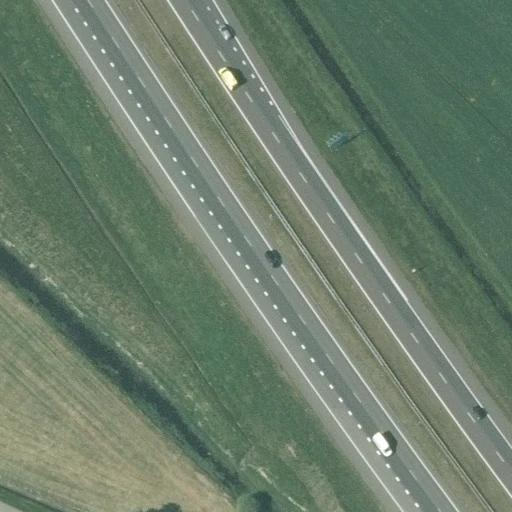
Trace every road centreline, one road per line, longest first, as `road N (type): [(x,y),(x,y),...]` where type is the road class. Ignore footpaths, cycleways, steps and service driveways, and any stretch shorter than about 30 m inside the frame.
road 1 (motorway): [(88,0),(439,511)]
road 2 (motorway): [(511,473),(186,0)]
